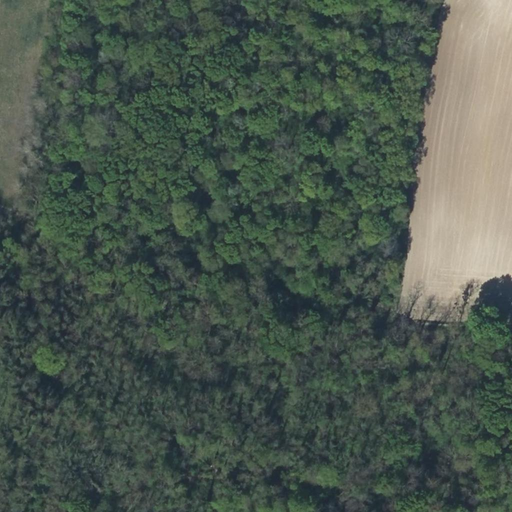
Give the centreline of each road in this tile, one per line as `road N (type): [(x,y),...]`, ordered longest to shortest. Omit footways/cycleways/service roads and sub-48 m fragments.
road 1 (track): [(49,0),(20,188)]
road 2 (track): [(511,321),(376,314),(336,345)]
